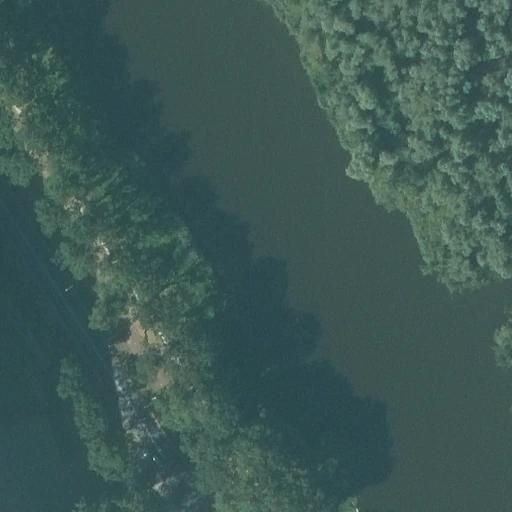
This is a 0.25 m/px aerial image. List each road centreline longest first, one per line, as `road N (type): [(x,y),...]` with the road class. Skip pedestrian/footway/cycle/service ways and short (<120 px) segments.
road 1 (secondary): [(0,195),(127,397)]
road 2 (secondary): [(211,511),(127,397)]
road 3 (secondary): [(127,397),(184,511)]
